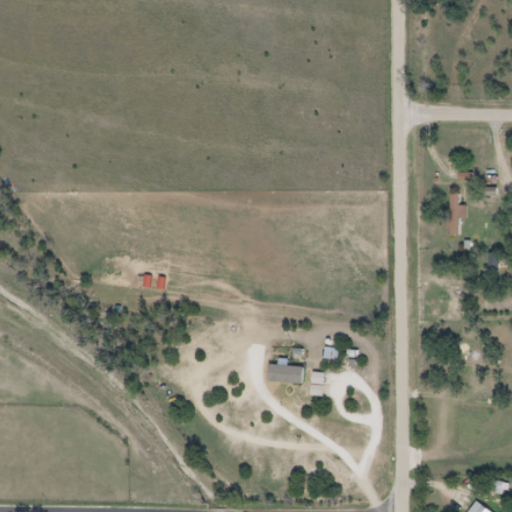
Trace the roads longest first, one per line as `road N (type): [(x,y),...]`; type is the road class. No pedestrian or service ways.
road 1 (residential): [(403,511),(398,0)]
road 2 (residential): [(135,511),(0,510)]
